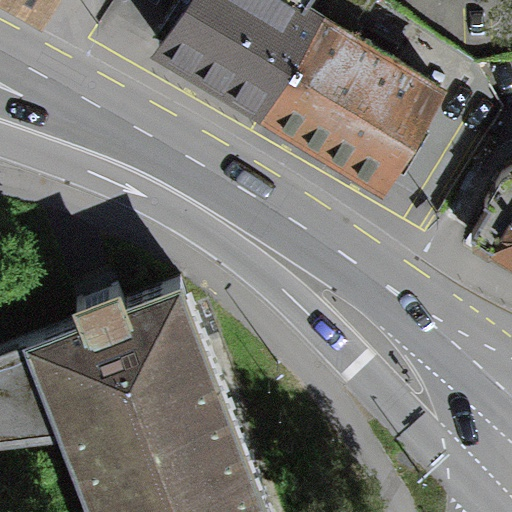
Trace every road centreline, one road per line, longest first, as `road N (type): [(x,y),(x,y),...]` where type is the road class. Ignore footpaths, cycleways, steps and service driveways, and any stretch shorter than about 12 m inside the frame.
road 1 (primary): [(0,127),(153,199),(261,266),(310,308),(469,487)]
road 2 (primary): [(448,333),(218,175)]
road 3 (primary): [(218,175),(0,52)]
road 4 (primary): [(218,175),(0,111)]
road 5 (primary): [(469,487),(469,429),(448,333)]
